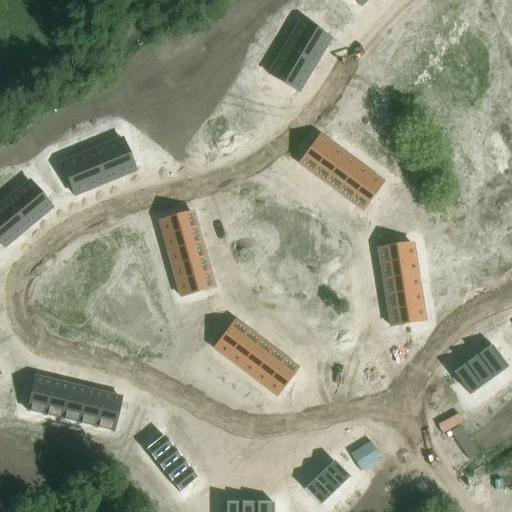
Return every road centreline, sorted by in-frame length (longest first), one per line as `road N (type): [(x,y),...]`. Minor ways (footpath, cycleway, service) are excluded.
road 1 (unclassified): [(408,0),(321,107),(279,142),(238,169),(66,234),(33,262),(19,292),(23,327),(44,343),(112,361),(258,429),(314,419)]
road 2 (unclassified): [(401,402),(451,338),(511,298)]
road 3 (unclassified): [(470,511),(401,402)]
